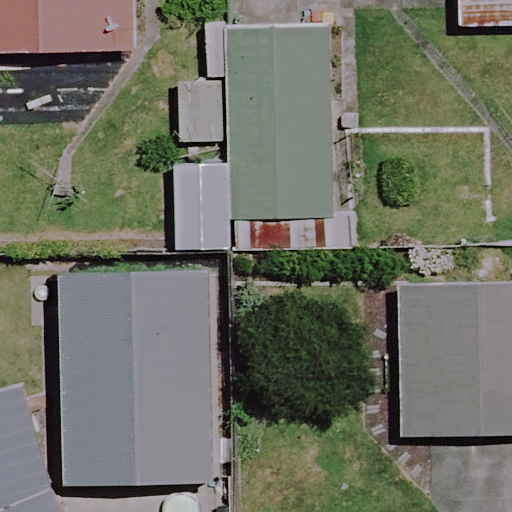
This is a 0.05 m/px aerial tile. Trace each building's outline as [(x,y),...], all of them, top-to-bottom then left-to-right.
[(0,0),(0,53),(143,54),(143,0),(0,0)] [(347,31),(232,32),(233,91),(183,92),(183,143),(235,142),(236,221),(349,219),(347,31)] [(215,485),(215,276),(76,276),(76,485),(215,485)] [(511,436),(511,291),(402,293),(405,438),(511,436)] [(83,511),(15,383),(0,390),(0,511),(83,511)]
